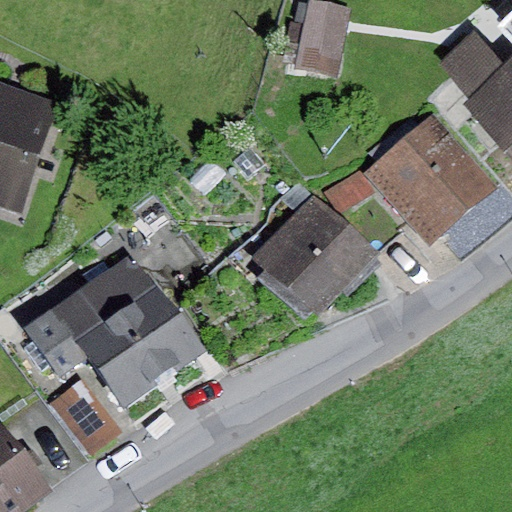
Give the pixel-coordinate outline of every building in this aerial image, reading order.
[(353,11),(311,2),(297,68),(338,77),(353,11)] [(469,85),(467,88),(511,134),(511,22),(507,27),(511,31),(511,43),(502,52),(469,85)] [(469,85),(502,52),(474,24),(441,57),(469,85)] [(0,207),(22,215),(61,102),(0,81),(0,207)] [(433,115),(366,174),(430,246),(496,187),(433,115)] [(361,172),(325,193),(339,216),(375,195),(361,172)] [(311,195),(255,259),(266,269),(258,278),(306,321),(315,311),(319,314),(341,290),(350,297),(380,264),(371,256),(375,251),(311,195)] [(133,251),(25,330),(60,378),(89,357),(126,407),(205,350),(133,251)] [(81,380),(50,404),(90,456),(121,432),(81,380)] [(0,420),(0,511),(22,511),(52,491),(0,420)]
